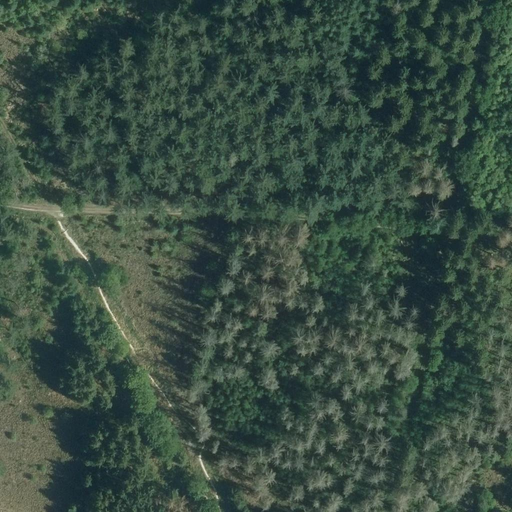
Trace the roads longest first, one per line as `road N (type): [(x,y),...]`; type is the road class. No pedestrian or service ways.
road 1 (track): [(0,120),(53,212),(285,215),(511,247)]
road 2 (track): [(227,511),(53,212),(0,202)]
